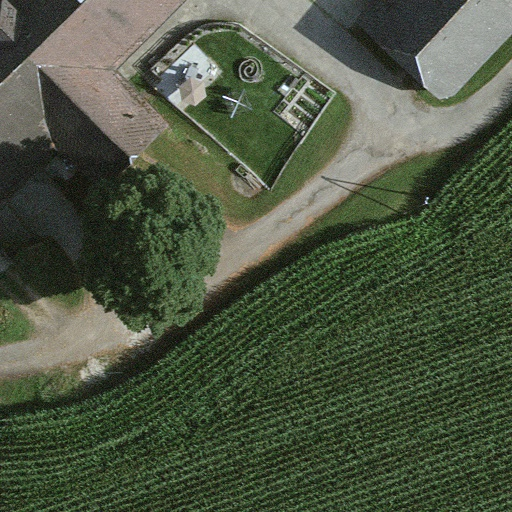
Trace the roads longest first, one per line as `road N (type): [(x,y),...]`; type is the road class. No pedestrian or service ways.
road 1 (track): [(0,373),(115,344),(228,280),(414,143)]
road 2 (track): [(414,143),(317,42),(261,0)]
